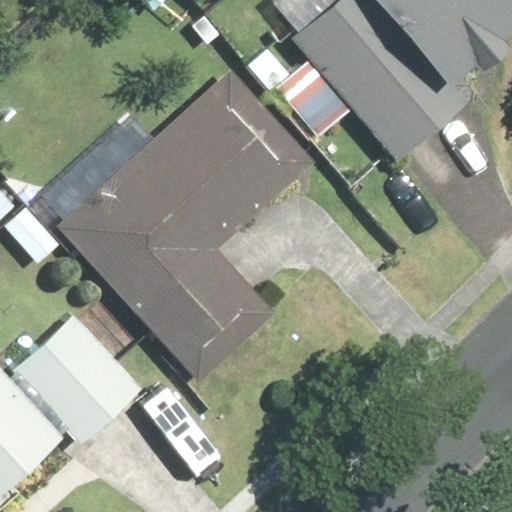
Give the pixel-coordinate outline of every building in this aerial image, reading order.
[(511,0),(326,0),(288,33),(403,167),(502,82),(485,62),(511,38),(511,0)] [(236,51),(53,216),(192,368),(273,295),(223,239),(324,148),(236,51)] [(0,182),(0,222),(19,205),(0,182)] [(19,205),(0,222),(0,227),(33,265),(60,241),(24,200),(19,205)] [(86,446),(155,379),(75,297),(16,354),(0,337),(0,499),(71,431),(86,446)]
